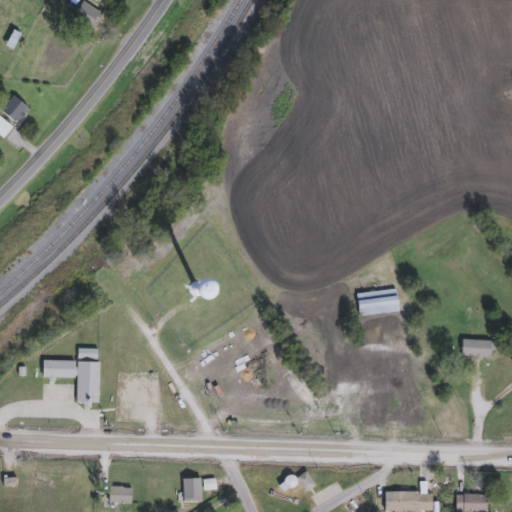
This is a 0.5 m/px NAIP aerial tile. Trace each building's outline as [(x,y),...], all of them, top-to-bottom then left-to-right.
[(91,30),(73,16),(84,2),(102,15),(91,30)] [(20,35),(11,49),(5,45),(14,32),(20,35)] [(0,110),(13,96),(29,110),(7,134),(5,132),(0,137),(0,110)] [(395,288),(399,312),(359,318),(356,294),(395,288)] [(461,359),(461,341),(491,341),(491,359),(461,359)] [(97,403),(75,403),(76,379),(42,379),(42,361),(76,361),(76,349),(98,349),(97,403)] [(286,404),(270,373),(278,369),(295,400),(286,404)] [(357,369),(405,369),(405,378),(357,379),(357,369)] [(375,417),(351,417),(351,399),(375,399),(375,417)] [(296,480),(305,473),(315,484),(306,492),(296,480)] [(201,478),(201,502),(182,502),(182,478),(201,478)] [(130,488),(130,508),(108,508),(108,488),(130,488)] [(384,511),(384,492),(432,492),(432,511),(384,511)] [(454,511),(454,494),(487,494),(487,511),(454,511)]
